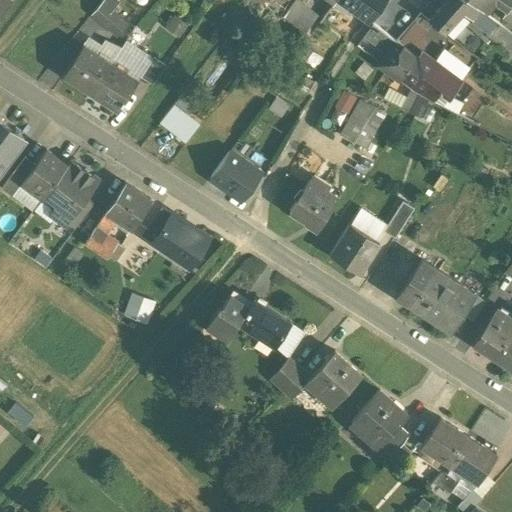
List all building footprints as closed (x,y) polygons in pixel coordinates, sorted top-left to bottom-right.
[(7,0),(0,0),(0,11),(9,1),(7,0)] [(116,0),(102,0),(92,13),(102,22),(111,10),(119,1),(116,0)] [(346,6),(337,0),(320,23),(329,30),(346,6)] [(363,5),(356,0),(337,0),(357,14),(363,5)] [(367,0),(363,5),(357,14),(370,24),(387,0),(367,0)] [(401,0),(394,0),(373,27),(388,39),(394,31),(412,8),(401,0)] [(463,0),(449,0),(429,22),(444,33),(462,12),(469,4),(463,0)] [(463,0),(469,4),(476,9),(485,0),(463,0)] [(511,9),(500,0),(492,10),(504,19),(511,9)] [(304,5),(298,1),(287,16),(310,33),(321,18),(304,5)] [(469,4),(462,12),(472,20),(480,12),(476,9),(469,4)] [(127,24),(111,10),(102,22),(118,35),(127,24)] [(496,24),(480,12),(472,20),(489,33),(493,27),(496,24)] [(425,35),(413,25),(402,38),(398,43),(404,48),(415,56),(417,58),(420,53),(421,53),(423,50),(419,42),(425,35)] [(388,39),(373,27),(364,39),(383,55),(384,53),(387,56),(391,51),(398,56),(404,48),(398,43),(396,45),(388,39)] [(394,31),(388,39),(396,45),(398,43),(402,38),(394,31)] [(83,44),(64,75),(91,93),(111,62),(83,44)] [(398,56),(391,51),(387,56),(381,64),(388,69),(386,71),(400,82),(415,56),(404,48),(398,56)] [(420,53),(417,58),(415,56),(400,82),(413,91),(431,101),(451,76),(421,53),(420,53)] [(152,58),(141,76),(152,83),(165,66),(152,58)] [(138,80),(111,62),(91,93),(118,110),(138,80)] [(393,81),(384,75),(379,82),(389,88),(393,81)] [(460,83),(451,76),(431,101),(441,107),(460,83)] [(305,78),(298,90),(307,95),(314,83),(305,78)] [(413,91),(403,111),(420,119),(431,101),(413,91)] [(472,91),(454,114),(470,122),(485,100),(472,91)] [(360,101),(340,136),(365,149),(385,114),(360,101)] [(200,126),(174,105),(160,123),(186,144),(200,126)] [(0,123),(0,171),(23,141),(0,123)] [(34,166),(21,183),(21,184),(41,199),(46,193),(66,165),(45,150),(34,166)] [(261,176),(229,153),(211,177),(243,200),(261,176)] [(24,158),(1,190),(11,197),(21,184),(21,183),(34,166),(24,158)] [(66,165),(46,193),(57,201),(50,211),(65,223),(84,197),(97,181),(69,161),(66,165)] [(332,187),(315,176),(311,181),(328,192),(332,187)] [(311,181),(310,180),(289,211),(306,222),(305,224),(316,231),(338,198),(311,181)] [(151,200),(124,182),(105,211),(111,215),(132,229),(151,200)] [(84,197),(65,223),(75,230),(94,204),(84,197)] [(386,226),(383,232),(385,233),(394,239),(413,210),(402,202),(386,226)] [(160,207),(145,230),(157,238),(172,215),(160,207)] [(386,226),(360,209),(351,224),(380,243),(385,233),(383,232),(386,226)] [(105,211),(94,227),(100,231),(111,215),(105,211)] [(207,238),(172,215),(157,238),(152,245),(187,269),(207,238)] [(380,243),(351,224),(331,254),(360,273),(380,243)] [(100,231),(94,227),(85,241),(108,256),(116,242),(100,231)] [(116,242),(108,256),(114,260),(123,247),(116,242)] [(396,296),(409,305),(432,268),(419,260),(396,296)] [(432,268),(409,305),(451,332),(462,316),(475,296),(432,268)] [(135,293),(127,316),(151,325),(160,301),(135,293)] [(230,296),(221,309),(219,308),(206,328),(228,341),(239,324),(238,323),(248,307),(230,296)] [(475,296),(462,316),(472,322),(485,302),(475,296)] [(291,324),(253,300),(248,307),(238,323),(239,324),(276,348),(291,324)] [(511,320),(495,309),(472,346),(493,359),(509,335),(511,330),(511,320)] [(511,337),(509,335),(493,359),(511,370),(511,337)] [(361,377),(334,352),(311,378),(308,381),(309,382),(335,406),(361,377)] [(289,359),(270,380),(283,392),(302,371),(289,359)] [(302,371),(283,392),(292,400),(309,382),(308,381),(311,378),(302,371)] [(407,417),(380,392),(352,423),(379,448),(400,425),(407,417)] [(19,405),(13,414),(32,426),(38,417),(19,405)] [(466,436),(439,418),(421,446),(448,464),(466,436)] [(400,425),(379,448),(391,458),(404,444),(410,435),(400,425)] [(497,456),(466,436),(448,464),(464,475),(478,484),(497,456)] [(391,458),(389,461),(398,469),(413,452),(404,444),(391,458)] [(464,475),(448,464),(444,470),(435,481),(453,492),(464,475)] [(470,511),(483,498),(473,490),(458,506),(464,511),(470,511)]
